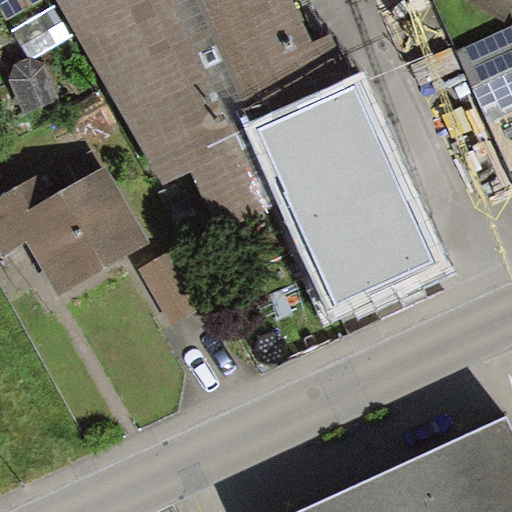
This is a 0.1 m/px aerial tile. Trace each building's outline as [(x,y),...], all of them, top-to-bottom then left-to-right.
[(0,0),(0,4),(9,19),(42,0),(0,0)] [(327,294),(414,254),(297,0),(68,0),(178,239),(281,192),(327,294)] [(458,52),(486,116),(511,104),(511,31),(511,29),(458,52)] [(0,255),(30,240),(54,285),(140,241),(101,165),(46,194),(38,178),(0,197),(0,255)] [(167,253),(137,270),(162,316),(193,300),(167,253)] [(511,511),(511,416),(511,413),(291,511),(511,511)]
